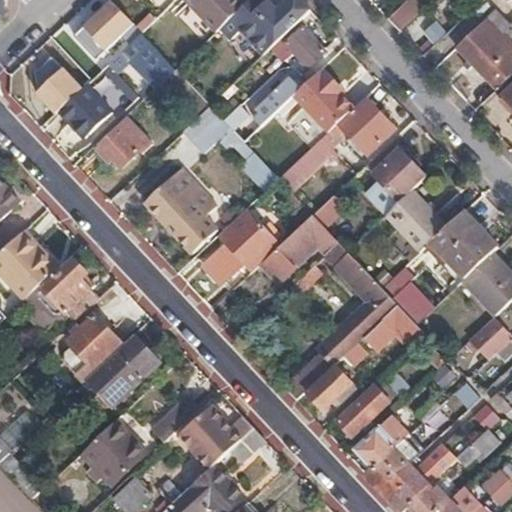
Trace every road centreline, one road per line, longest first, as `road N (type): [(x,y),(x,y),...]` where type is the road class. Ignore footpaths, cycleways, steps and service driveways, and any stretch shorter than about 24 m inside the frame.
road 1 (residential): [(367,511),(0,119)]
road 2 (residential): [(511,191),(329,0)]
